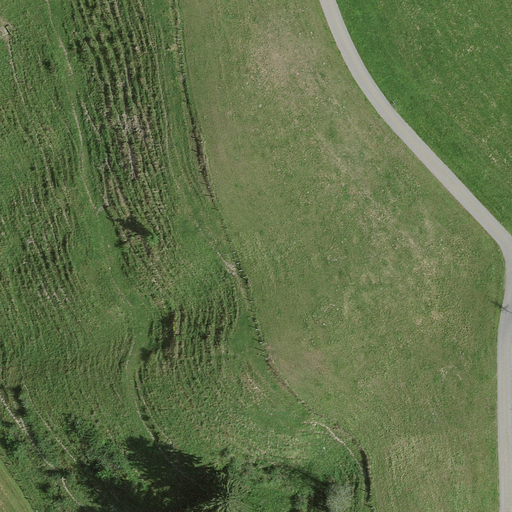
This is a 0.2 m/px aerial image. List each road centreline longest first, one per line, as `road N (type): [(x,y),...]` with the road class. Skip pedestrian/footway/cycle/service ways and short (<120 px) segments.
road 1 (track): [(330,0),(380,104),(511,246)]
road 2 (track): [(511,340),(509,511)]
